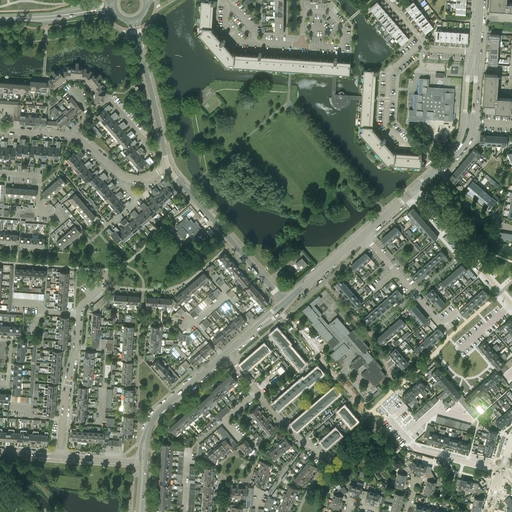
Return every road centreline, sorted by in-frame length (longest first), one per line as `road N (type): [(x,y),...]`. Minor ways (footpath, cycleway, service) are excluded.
road 1 (tertiary): [(285,302),(167,165)]
road 2 (residential): [(434,170),(419,146),(404,145),(385,122),(389,70),(421,49)]
road 3 (tertiary): [(511,306),(412,191)]
road 4 (residential): [(500,469),(406,442),(388,422),(406,405)]
road 5 (tertiary): [(167,165),(138,43)]
